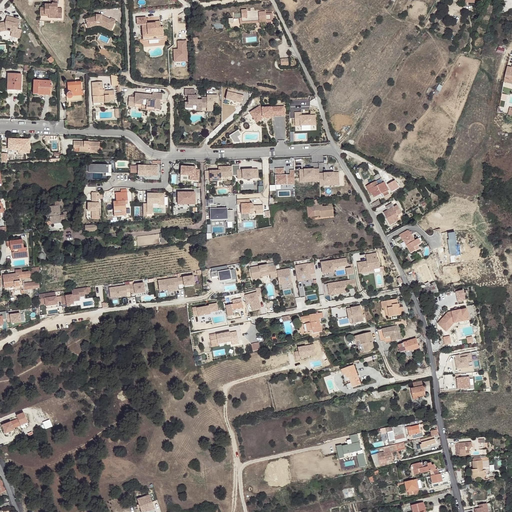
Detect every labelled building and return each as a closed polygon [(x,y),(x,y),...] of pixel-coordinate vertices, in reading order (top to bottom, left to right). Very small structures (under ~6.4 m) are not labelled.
[(57,0),(53,0),(53,3),(52,3),(52,4),(50,4),(45,4),(45,8),(40,8),(40,15),(49,15),(49,16),(62,16),(62,9),(58,8),(57,0)] [(511,0),(503,0),(505,5),(502,6),(504,12),(511,8),(511,0)] [(256,9),(232,11),(233,18),(229,19),(229,23),(233,22),(233,18),(239,18),(242,18),(242,22),(261,21),(261,23),(267,22),(274,22),(274,13),(267,13),(267,12),(260,12),(260,11),(256,11),(256,9)] [(0,30),(6,29),(12,31),(16,32),(17,28),(20,19),(7,15),(5,21),(5,22),(5,23),(0,24),(0,30)] [(86,20),(88,27),(96,25),(96,24),(101,24),(101,25),(111,30),(115,21),(111,19),(110,20),(102,16),(96,15),(96,17),(86,20)] [(142,25),(143,39),(148,39),(148,40),(159,39),(158,38),(164,37),(163,27),(161,28),(160,22),(152,22),(152,24),(147,24),(147,23),(146,18),(137,18),(137,25),(142,25)] [(16,32),(12,31),(10,35),(19,37),(21,29),(17,28),(16,32)] [(279,59),(280,66),(288,66),(287,58),(279,59)] [(8,74),(7,90),(21,90),(21,75),(8,74)] [(119,77),(111,75),(111,77),(112,86),(120,85),(119,77)] [(68,102),(82,101),(82,100),(82,95),(81,91),(81,82),(82,81),(81,77),(75,78),(75,82),(67,83),(68,92),(68,93),(67,93),(66,94),(66,95),(67,101),(67,102),(68,102)] [(34,80),(33,94),(38,95),(38,93),(45,93),(45,95),(49,95),(50,88),(50,86),(50,81),(34,80)] [(103,82),(92,83),(93,102),(104,102),(105,103),(109,103),(109,101),(109,99),(114,99),(114,91),(105,91),(104,90),(103,90),(103,82)] [(188,102),(188,105),(193,105),(197,105),(197,108),(202,108),(207,108),(207,98),(202,98),(202,100),(197,100),(197,96),(195,96),(195,90),(185,90),(185,96),(188,96),(188,102)] [(152,95),(136,94),(135,103),(134,103),(133,107),(142,107),(143,104),(146,104),(146,107),(155,108),(155,109),(160,110),(160,103),(158,103),(159,100),(160,100),(162,100),(162,94),(152,93),(152,95)] [(250,113),(256,121),(262,117),(272,116),(284,116),(284,107),(262,108),(260,106),(250,113)] [(237,130),(229,135),(232,139),(237,136),(240,134),(237,130)] [(8,139),(8,150),(18,150),(18,153),(29,153),(29,140),(8,139)] [(74,141),(73,148),(79,148),(79,152),(89,152),(89,151),(95,151),(95,149),(99,149),(99,142),(74,141)] [(231,165),(232,166),(232,175),(237,175),(237,181),(242,181),(242,183),(253,183),(253,180),(258,180),(257,169),(248,169),(245,169),(240,170),(240,164),(231,165)] [(138,166),(138,176),(158,176),(158,166),(138,166)] [(195,167),(181,166),(181,174),(190,175),(190,180),(199,180),(200,170),(195,169),(195,167)] [(218,170),(209,171),(210,181),(220,181),(220,177),(232,176),(232,175),(232,166),(220,167),(220,170),(218,170)] [(284,168),(275,169),(276,185),(294,185),(294,170),(290,170),(290,175),(290,178),(287,178),(287,175),(284,175),(284,168)] [(319,169),(300,170),(300,178),(314,177),(315,182),(319,182),(320,186),(325,186),(324,181),(339,181),(339,173),(319,174),(319,169)] [(370,190),(374,197),(382,193),(384,197),(389,194),(387,191),(388,190),(384,182),(378,185),(383,182),(379,174),(374,177),(376,181),(366,186),(368,191),(370,190)] [(113,202),(114,213),(122,212),(122,210),(126,210),(125,205),(126,205),(126,201),(128,201),(127,189),(121,190),(121,193),(116,193),(116,202),(113,202)] [(195,192),(178,192),(178,205),(189,204),(195,204),(195,192)] [(147,196),(147,212),(152,212),(152,204),(159,204),(159,201),(164,201),(164,194),(152,194),(152,196),(147,196)] [(213,199),(205,199),(205,206),(210,206),(210,219),(226,219),(226,222),(233,222),(233,210),(226,210),(226,208),(216,209),(216,204),(213,204),(213,199)] [(250,200),(237,200),(237,204),(241,204),(241,213),(237,214),(238,219),(256,219),(256,214),(263,213),(263,206),(256,206),(256,207),(253,207),(253,206),(253,204),(250,204),(250,200)] [(313,200),(313,206),(314,216),(320,216),(320,218),(334,216),(333,206),(323,207),(319,207),(319,205),(318,200),(313,200)] [(49,207),(50,222),(50,221),(49,221),(47,221),(47,222),(45,222),(43,229),(47,230),(49,226),(50,226),(51,225),(51,224),(51,223),(61,222),(61,220),(64,219),(65,222),(69,222),(67,212),(63,212),(64,215),(61,215),(59,205),(59,201),(54,202),(55,206),(49,207)] [(99,218),(99,203),(86,203),(86,218),(99,218)] [(401,213),(397,205),(394,207),(392,203),(386,207),(388,211),(384,213),(390,224),(399,220),(397,216),(401,213)] [(24,232),(32,231),(33,247),(34,247),(34,230),(33,231),(32,229),(24,230),(24,232)] [(420,243),(418,238),(414,240),(411,234),(410,232),(409,231),(407,231),(399,235),(402,241),(404,240),(411,253),(419,248),(417,245),(420,243)] [(12,253),(13,259),(19,258),(19,256),(28,255),(27,248),(23,248),(23,240),(10,241),(10,247),(11,251),(12,250),(14,250),(14,253),(12,253)] [(367,261),(358,263),(359,273),(369,272),(369,270),(374,269),(380,268),(379,260),(378,260),(376,253),(366,255),(367,261)] [(347,258),(321,263),(323,274),(334,272),(333,268),(348,265),(347,258)] [(308,264),(295,266),(298,282),(311,279),(308,264)] [(227,265),(211,268),(212,272),(211,272),(211,277),(218,276),(219,277),(221,276),(221,280),(230,278),(231,279),(231,280),(235,279),(234,269),(228,270),(227,265)] [(250,268),(252,280),(260,278),(260,276),(261,276),(261,273),(268,272),(269,274),(270,274),(271,278),(278,277),(276,266),(268,268),(267,265),(250,268)] [(421,296),(439,292),(428,268),(420,272),(426,285),(418,287),(421,296)] [(289,269),(277,271),(280,285),(292,283),(289,269)] [(3,275),(4,286),(14,285),(15,286),(16,287),(17,287),(18,286),(19,286),(21,286),(21,290),(21,293),(24,293),(24,290),(23,285),(23,283),(23,280),(23,279),(22,275),(22,270),(15,270),(15,274),(3,275)] [(193,275),(158,280),(160,290),(168,289),(168,292),(176,290),(175,286),(179,285),(179,284),(184,284),(184,285),(194,284),(193,275)] [(355,279),(328,284),(330,295),(346,293),(346,289),(356,287),(355,279)] [(39,288),(39,281),(23,283),(23,285),(24,290),(39,288)] [(144,283),(109,288),(111,297),(127,295),(127,292),(131,291),(131,293),(135,292),(135,293),(145,292),(144,283)] [(72,294),(62,296),(63,304),(67,304),(67,305),(67,306),(68,306),(68,307),(69,306),(70,306),(70,305),(70,304),(74,303),(73,301),(73,299),(80,298),(79,297),(79,295),(85,294),(85,293),(89,292),(88,287),(72,289),(72,294)] [(39,294),(39,295),(39,301),(39,304),(46,303),(46,305),(57,304),(55,291),(39,294)] [(226,306),(228,317),(234,316),(232,309),(243,307),(242,298),(237,299),(237,301),(233,302),(233,304),(226,306)] [(388,307),(389,317),(404,314),(403,307),(401,307),(398,308),(397,304),(397,299),(382,302),(383,308),(385,308),(388,307)] [(246,303),(249,312),(255,310),(253,301),(246,303)] [(361,306),(347,309),(349,317),(354,316),(356,323),(364,321),(361,306)] [(470,320),(467,309),(460,311),(454,312),(449,313),(441,321),(449,329),(454,323),(470,320)] [(306,324),(308,331),(313,330),(314,333),(322,332),(321,326),(319,327),(318,323),(320,323),(319,319),(323,318),(322,313),(319,313),(318,311),(316,312),(316,314),(310,315),(310,316),(301,317),(302,322),(311,320),(311,323),(306,324)] [(19,314),(10,315),(11,323),(20,323),(19,314)] [(449,329),(441,321),(438,324),(446,331),(449,329)] [(400,339),(397,326),(378,330),(381,341),(385,341),(384,338),(391,336),(392,339),(394,338),(395,341),(400,339)] [(363,345),(365,352),(371,351),(370,349),(374,348),(372,340),(373,340),(371,332),(355,336),(357,342),(360,341),(361,345),(363,345)] [(398,344),(401,352),(406,351),(406,352),(411,350),(411,351),(420,348),(416,338),(398,344)] [(252,344),(253,351),(261,350),(259,343),(252,344)] [(472,364),(470,353),(455,355),(455,359),(452,360),(453,371),(457,370),(457,369),(461,368),(461,366),(468,365),(472,364)] [(349,377),(353,387),(361,384),(354,365),(341,369),(345,379),(349,377)] [(470,387),(469,377),(457,378),(458,389),(470,387)] [(426,395),(422,381),(413,383),(413,386),(410,387),(413,399),(419,398),(418,397),(426,395)] [(364,396),(366,402),(380,397),(378,390),(371,393),(371,394),(364,396)] [(18,419),(2,425),(5,433),(14,430),(13,428),(28,422),(24,413),(17,415),(18,419)] [(393,431),(395,440),(405,438),(402,425),(389,428),(390,432),(393,431)] [(412,435),(413,439),(423,437),(422,432),(421,433),(419,425),(408,428),(409,435),(412,435)] [(420,439),(422,444),(420,445),(421,448),(427,447),(427,446),(436,444),(434,436),(420,439)] [(403,442),(396,444),(398,451),(405,449),(403,442)] [(457,457),(470,456),(469,450),(472,447),(472,442),(456,444),(457,457)] [(377,454),(380,466),(390,464),(390,462),(393,461),(390,448),(384,449),(384,452),(377,454)] [(489,460),(487,460),(487,458),(473,459),(474,470),(471,470),(471,478),(478,477),(484,476),(484,475),(486,475),(490,474),(489,460)] [(432,476),(439,474),(438,469),(435,469),(434,465),(432,465),(431,466),(430,463),(428,464),(427,463),(427,462),(426,462),(425,462),(424,463),(424,464),(424,465),(423,466),(422,462),(411,465),(411,466),(410,468),(412,476),(431,471),(432,476)] [(439,474),(432,476),(433,481),(442,479),(442,482),(444,481),(442,473),(439,474)] [(405,483),(407,492),(408,492),(413,491),(419,489),(419,488),(422,487),(420,480),(417,481),(416,479),(405,482),(405,483)] [(140,508),(141,511),(144,511),(154,509),(149,495),(147,491),(140,494),(142,498),(137,499),(139,504),(140,508)] [(426,511),(424,502),(411,506),(412,511),(426,511)] [(488,511),(490,511),(493,511),(491,503),(479,505),(480,508),(487,507),(488,511)]
